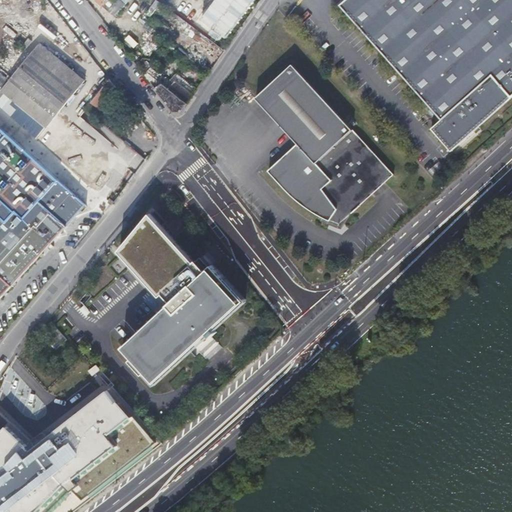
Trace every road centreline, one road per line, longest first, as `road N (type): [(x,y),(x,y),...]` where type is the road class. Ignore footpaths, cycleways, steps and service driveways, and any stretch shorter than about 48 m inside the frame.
road 1 (primary): [(318,324),(106,511)]
road 2 (unclassified): [(174,137),(0,358)]
road 3 (primary): [(511,147),(318,324)]
road 4 (unknown): [(304,0),(466,189)]
road 5 (tertiary): [(318,324),(206,189),(174,137)]
road 6 (primary): [(141,511),(305,368)]
road 7 (unknown): [(239,161),(291,214),(331,234),(356,230),(389,198)]
road 8 (primary): [(374,305),(511,179)]
road 9 (tertiary): [(174,137),(67,0)]
road 10 (unclassified): [(274,0),(174,137)]
road 11 (unknown): [(116,217),(0,114)]
road 12 (unknown): [(8,345),(44,402),(32,413),(0,394)]
